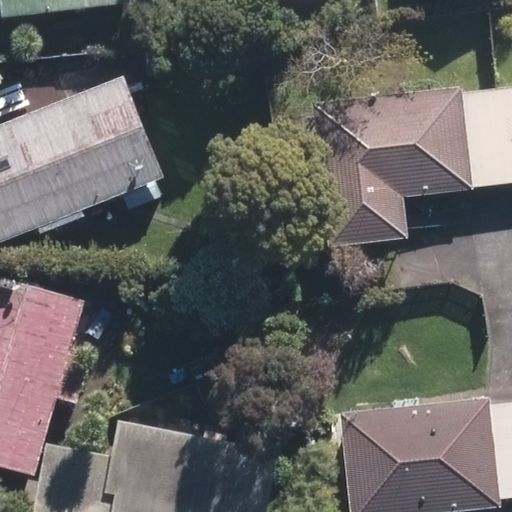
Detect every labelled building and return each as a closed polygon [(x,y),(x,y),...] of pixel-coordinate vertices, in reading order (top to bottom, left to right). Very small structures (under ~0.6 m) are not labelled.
[(126,4),(125,0),(11,0),(13,14),(126,4)] [(123,91),(0,139),(0,242),(159,181),(123,91)] [(511,100),(476,104),(484,187),(511,184),(511,100)] [(460,104),(326,117),(339,244),(404,237),(400,193),(468,186),(460,104)] [(74,316),(0,295),(0,451),(34,461),(53,390),(68,394),(75,369),(60,365),(74,316)] [(484,415),(356,426),(363,511),(449,511),(492,508),(484,415)] [(250,511),(261,456),(131,430),(123,471),(58,458),(47,511),(250,511)]
